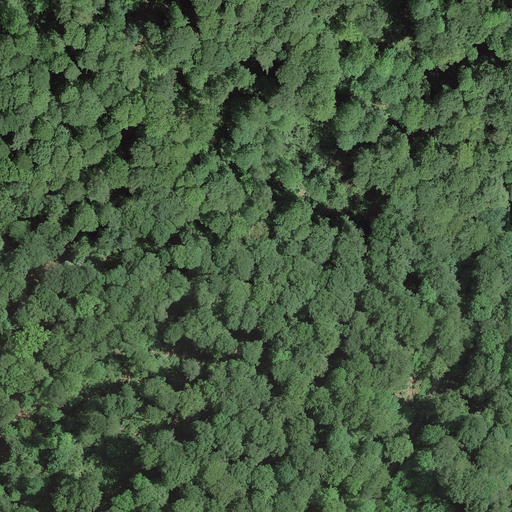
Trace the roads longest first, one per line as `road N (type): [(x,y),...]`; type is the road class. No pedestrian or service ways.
road 1 (track): [(81,511),(118,485),(263,318),(333,200),(511,37)]
road 2 (track): [(365,511),(461,339),(511,296)]
